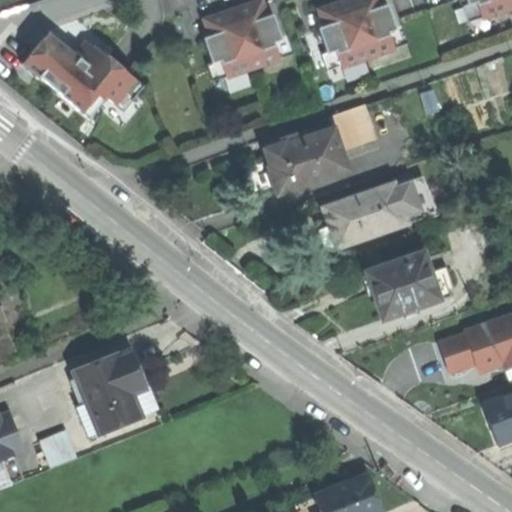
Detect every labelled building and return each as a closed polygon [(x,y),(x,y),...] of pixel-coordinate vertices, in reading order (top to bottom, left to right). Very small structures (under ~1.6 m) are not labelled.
[(271,0),(269,0),(205,26),(222,83),(294,59),(271,0)] [(347,0),(310,15),(334,77),(416,45),(397,0),(347,0)] [(511,0),(464,0),(474,25),(511,12),(511,0)] [(28,66),(92,121),(108,102),(123,114),(147,87),(91,39),(79,54),(55,34),(28,66)] [(278,185),(281,195),(345,175),(339,156),(346,154),(339,133),(298,146),(299,149),(289,152),(287,145),(270,151),(276,169),(273,170),(278,185)] [(352,173),(346,154),(339,156),(345,175),(352,173)] [(417,179),(397,186),(410,223),(437,214),(426,183),(417,179)] [(326,241),(329,251),(380,234),(378,226),(402,218),(405,225),(410,223),(397,186),(396,183),(326,208),(332,227),(322,231),(326,241)] [(374,294),(382,317),(403,311),(404,314),(415,310),(414,307),(451,294),(442,268),(429,272),(423,253),(367,272),(374,294)] [(511,365),(511,311),(439,336),(453,375),(482,366),(485,375),(511,365)] [(0,367),(14,362),(0,327),(0,324),(2,323),(0,318),(0,367)] [(77,409),(89,439),(142,418),(133,395),(146,390),(139,373),(132,355),(119,360),(119,358),(77,374),(89,404),(77,409)] [(493,422),(500,441),(511,437),(511,394),(487,403),(493,422)] [(0,419),(0,491),(24,481),(0,419)] [(53,466),(80,456),(69,428),(42,439),(53,466)] [(366,476),(316,496),(322,511),(380,511),(374,495),(366,476)] [(294,511),(322,511),(316,496),(292,506),(294,511)]
